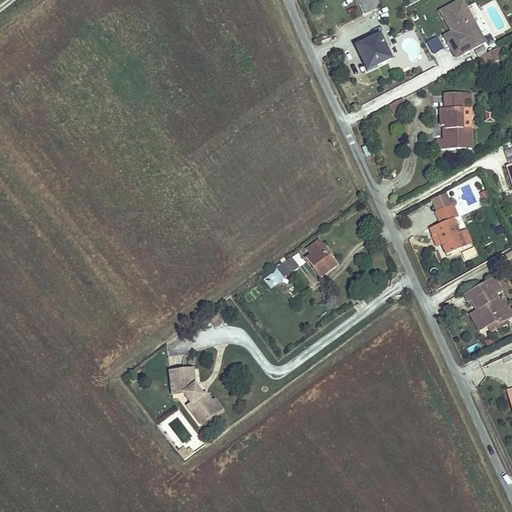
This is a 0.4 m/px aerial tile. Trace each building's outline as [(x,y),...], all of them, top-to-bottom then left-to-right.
[(380,7),(376,0),(356,0),(363,15),(380,7)] [(484,42),(461,1),(441,12),(452,33),(454,36),(451,38),(456,47),(451,49),(456,58),(484,42)] [(451,38),(454,36),(452,33),(445,37),(451,49),(456,47),(451,38)] [(370,70),(391,59),(380,36),(356,47),(360,56),(363,55),(370,70)] [(435,54),(443,51),(437,38),(429,41),(435,54)] [(486,66),(504,56),(499,48),(481,57),(486,66)] [(367,71),(370,70),(363,55),(360,56),(367,71)] [(462,101),(461,94),(445,94),(445,109),(440,110),(441,127),(445,127),(445,129),(443,129),(444,140),(438,140),(438,150),(471,149),(471,129),(462,129),(462,109),(462,101)] [(406,108),(402,99),(390,106),(394,114),(406,108)] [(470,109),(462,109),(462,129),(471,129),(470,109)] [(485,112),(485,122),(494,122),(494,112),(485,112)] [(484,201),(488,199),(486,192),(480,193),(484,201)] [(437,212),(451,206),(446,195),(433,201),(437,212)] [(451,206),(437,212),(435,212),(441,224),(430,229),(433,236),(437,234),(442,245),(446,256),(466,247),(465,245),(460,234),(453,220),(458,218),(453,205),(451,206)] [(496,230),(498,236),(504,233),(501,227),(496,230)] [(467,231),(460,234),(465,245),(471,242),(467,231)] [(437,247),(442,245),(437,234),(433,236),(437,247)] [(337,261),(321,239),(309,248),(314,253),(309,257),(321,274),(337,261)] [(301,270),(294,261),(282,270),(289,279),(301,270)] [(496,295),(503,291),(495,278),(489,281),(496,295)] [(492,297),(496,295),(489,281),(464,295),(469,303),(472,301),(475,307),(478,305),(480,310),(470,315),(480,332),(488,327),(497,322),(499,325),(507,321),(511,317),(511,314),(504,299),(495,304),(492,297)] [(348,298),(354,307),(365,300),(360,292),(348,298)] [(499,325),(497,322),(488,327),(491,333),(509,324),(507,321),(499,325)] [(503,358),(505,363),(511,360),(510,355),(503,358)] [(167,369),(170,393),(181,391),(183,394),(192,387),(189,384),(191,382),(189,367),(167,369)] [(187,404),(200,422),(212,412),(206,404),(210,400),(202,390),(200,392),(197,394),(192,387),(183,394),(189,402),(187,404)] [(210,400),(206,404),(212,412),(219,406),(213,398),(210,400)] [(187,451),(184,447),(179,451),(185,459),(192,454),(188,449),(187,451)]
